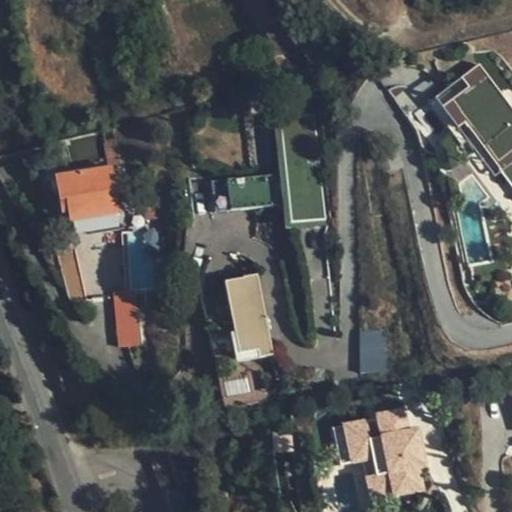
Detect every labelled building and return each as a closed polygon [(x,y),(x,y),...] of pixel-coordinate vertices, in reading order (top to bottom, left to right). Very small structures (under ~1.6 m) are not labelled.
[(511,103),(482,63),(435,97),(458,129),(466,123),(511,184),(511,103)] [(112,168),(56,179),(65,217),(69,216),(72,225),(121,214),(112,168)] [(130,287),(155,286),(153,232),(128,233),(130,287)] [(258,273),(222,282),(240,362),(277,354),(258,273)] [(142,344),(138,290),(115,291),(119,346),(142,344)] [(374,352),(373,332),(361,333),(364,371),(390,369),(388,350),(374,352)] [(123,393),(116,373),(104,377),(115,413),(127,410),(123,393)] [(227,382),(230,396),(269,388),(266,375),(227,382)] [(412,467),(406,441),(399,443),(396,430),(383,433),(379,411),(348,417),(353,439),(338,442),(334,427),(314,431),(321,465),(334,463),(345,460),(349,480),(361,478),(366,502),(411,493),(406,468),(412,467)] [(399,443),(406,441),(404,428),(396,430),(399,443)] [(321,465),(314,431),(303,433),(310,468),(321,465)] [(343,508),(366,502),(361,478),(349,480),(345,460),(334,463),(343,508)]
